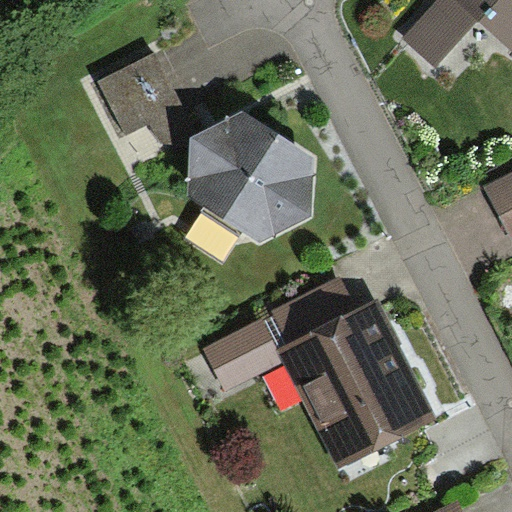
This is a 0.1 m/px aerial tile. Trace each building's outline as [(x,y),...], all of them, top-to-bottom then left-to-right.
[(511,0),(442,0),(403,43),(437,74),(480,28),(511,57),(511,0)] [(148,133),(183,150),(199,142),(158,54),(95,83),(124,145),(148,133)] [(217,137),(191,153),(188,208),(254,254),(311,224),(314,167),(242,120),(217,137)] [(511,177),(483,192),(511,248),(511,177)] [(345,283),(261,325),(284,371),(336,473),(437,422),(394,337),(380,308),(362,317),(345,283)] [(232,399),(284,371),(261,325),(208,353),(232,399)]
